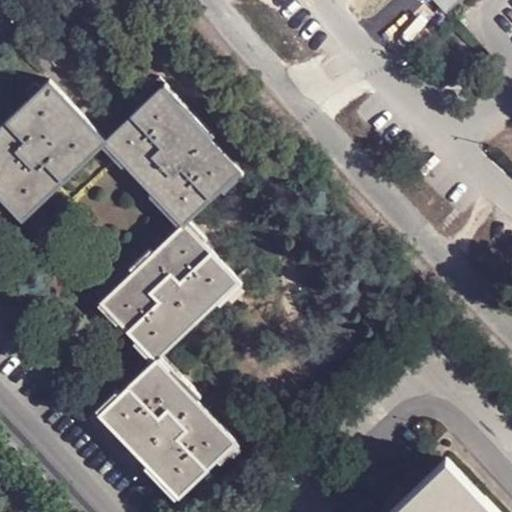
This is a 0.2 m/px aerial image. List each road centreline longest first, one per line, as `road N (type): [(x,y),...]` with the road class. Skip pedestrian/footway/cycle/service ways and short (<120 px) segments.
road 1 (residential): [(217,0),(511,319)]
road 2 (residential): [(323,0),(448,144)]
road 3 (residential): [(0,397),(109,511)]
